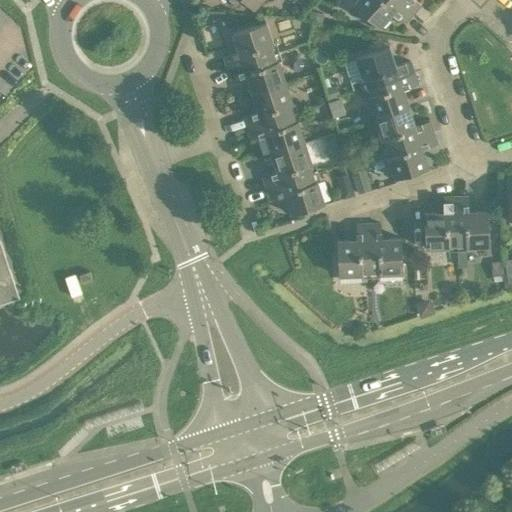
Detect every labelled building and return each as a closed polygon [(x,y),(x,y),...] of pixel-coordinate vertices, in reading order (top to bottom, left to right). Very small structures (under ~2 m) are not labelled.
[(228,0),(237,8),(242,2),(255,13),(266,0),(228,0)] [(413,16),(395,0),(359,0),(354,5),(380,29),(394,14),(405,25),(413,16)] [(395,0),(413,16),(422,7),(414,0),(395,0)] [(292,9),(291,10),(292,11),(292,12),(292,13),(293,14),(294,14),(294,15),(295,15),(296,15),(297,15),(298,15),(299,14),(300,14),(300,13),(301,12),(301,11),(301,10),(301,9),(301,8),(300,8),(300,7),(299,6),(298,6),(297,5),(296,5),(295,5),(294,6),(293,7),(292,8),(292,9)] [(310,11),(308,19),(321,22),(323,14),(310,11)] [(228,71),(274,56),(271,45),(273,44),(266,22),(232,33),(238,52),(223,57),(228,71)] [(369,89),(415,74),(411,62),(396,67),(390,48),(357,59),(364,81),(366,81),(369,89)] [(274,56),(228,71),(231,80),(246,75),(253,96),(286,85),(278,60),(276,61),(274,56)] [(415,74),(369,89),(371,96),(369,97),(377,120),(410,109),(404,90),(419,85),(415,74)] [(286,85),(253,96),(258,111),(243,116),(248,131),(294,116),(290,105),(293,104),(286,85)] [(336,86),(326,89),(329,99),(339,96),(336,86)] [(321,95),(314,97),(317,105),(324,103),(321,95)] [(340,99),(330,102),(334,117),(344,114),(340,99)] [(389,149),(435,134),(431,122),(416,127),(410,109),(377,120),(383,141),(386,141),(389,149)] [(272,156),(306,146),(298,120),(295,121),(294,116),(248,131),(250,140),(265,135),(272,156)] [(435,134),(389,149),(391,156),(389,157),(396,180),(429,169),(423,150),(438,145),(435,134)] [(306,146),(272,156),(277,171),(262,176),(267,191),(313,176),(310,165),(312,164),(306,146)] [(313,176),(267,191),(270,200),(285,195),(291,214),(324,203),(317,180),(315,181),(313,176)] [(368,179),(355,183),(358,193),(371,189),(368,179)] [(343,198),(355,194),(352,184),(345,187),(342,192),(343,198)] [(457,244),(455,196),(443,196),(444,212),(424,213),(425,248),(449,247),(449,245),(457,244)] [(457,244),(457,249),(458,249),(458,244),(466,244),(466,247),(489,246),(488,211),(469,211),(468,196),(455,196),(457,244)] [(370,272),(370,276),(371,276),(371,272),(378,271),(379,274),(402,273),(401,237),(381,238),(380,222),(368,223),(370,272)] [(370,272),(368,223),(356,224),(356,239),(337,240),(338,275),(362,274),(362,272),(370,272)] [(0,305),(20,299),(0,237),(0,305)] [(502,262),(494,262),(495,276),(503,276),(502,262)] [(82,283),(93,279),(91,273),(80,276),(82,283)] [(74,274),(65,277),(72,296),(81,293),(74,274)] [(429,303),(415,308),(418,316),(432,312),(429,303)]
